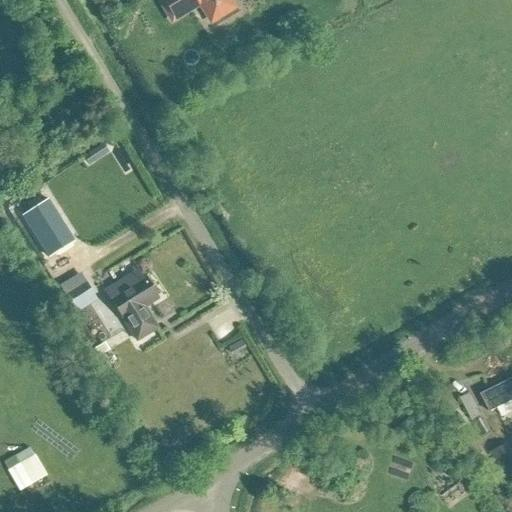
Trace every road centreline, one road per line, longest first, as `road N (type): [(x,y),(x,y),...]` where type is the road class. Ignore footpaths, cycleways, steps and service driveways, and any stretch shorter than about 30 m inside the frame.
road 1 (unclassified): [(304,407),(46,0)]
road 2 (unclassified): [(304,407),(511,286)]
road 3 (unclassified): [(196,491),(304,407)]
